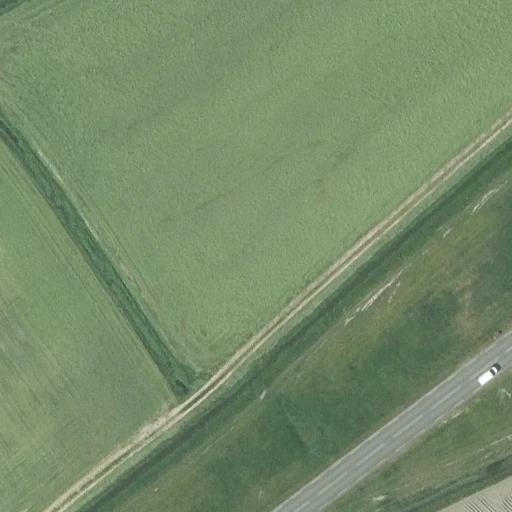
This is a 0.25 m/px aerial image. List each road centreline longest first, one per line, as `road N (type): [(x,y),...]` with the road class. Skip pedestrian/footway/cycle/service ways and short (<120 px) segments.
road 1 (track): [(53,511),(208,390),(511,117)]
road 2 (primary): [(511,346),(294,511)]
